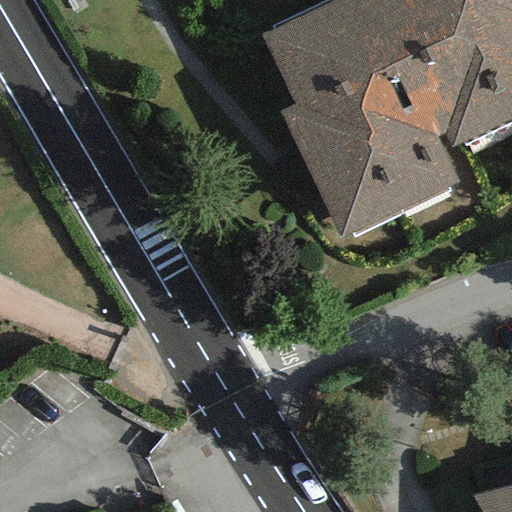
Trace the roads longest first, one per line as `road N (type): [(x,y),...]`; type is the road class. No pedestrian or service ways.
road 1 (primary): [(229,409),(0,35)]
road 2 (residential): [(511,287),(229,409)]
road 3 (primary): [(293,511),(229,409)]
